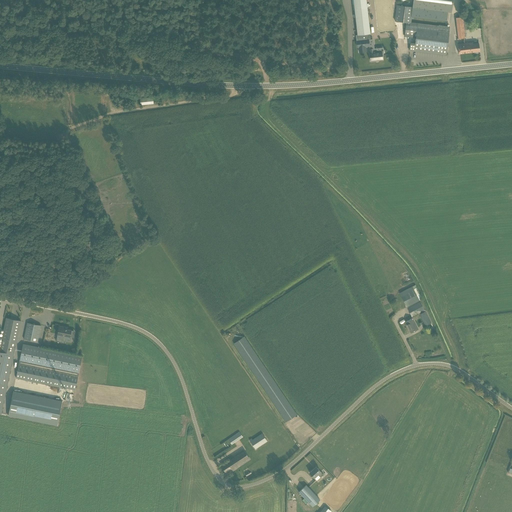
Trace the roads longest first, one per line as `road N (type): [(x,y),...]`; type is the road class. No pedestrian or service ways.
road 1 (unclassified): [(511,409),(459,371),(431,364),(389,380),(287,468),(229,489),(208,463),(182,377),(163,347),(129,326),(0,297)]
road 2 (tertiary): [(0,65),(238,86),(511,64)]
road 3 (track): [(459,371),(417,272),(276,126),(267,85)]
road 4 (track): [(261,59),(61,14)]
road 5 (unknown): [(238,86),(224,96),(117,114)]
